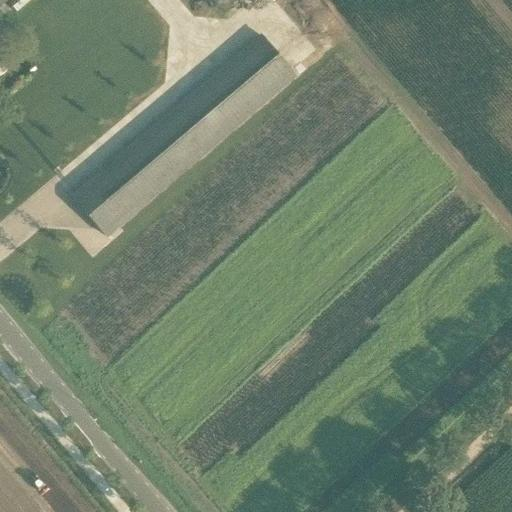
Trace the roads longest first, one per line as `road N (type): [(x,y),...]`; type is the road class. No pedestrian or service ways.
road 1 (tertiary): [(157,511),(0,325)]
road 2 (track): [(414,511),(511,419)]
